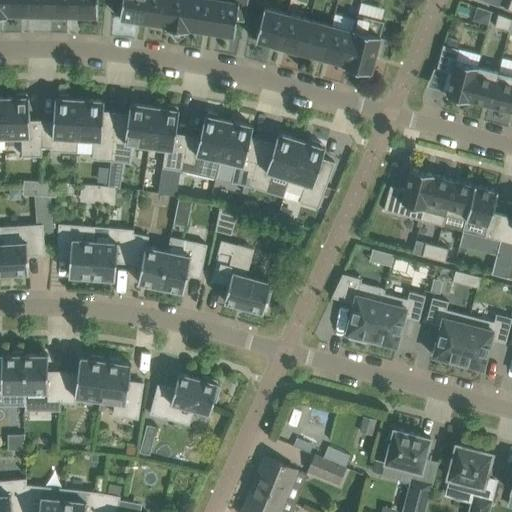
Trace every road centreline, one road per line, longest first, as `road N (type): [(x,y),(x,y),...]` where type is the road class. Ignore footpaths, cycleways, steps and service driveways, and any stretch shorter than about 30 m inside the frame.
road 1 (residential): [(511,411),(136,316),(0,306)]
road 2 (residential): [(511,146),(209,65),(0,50)]
